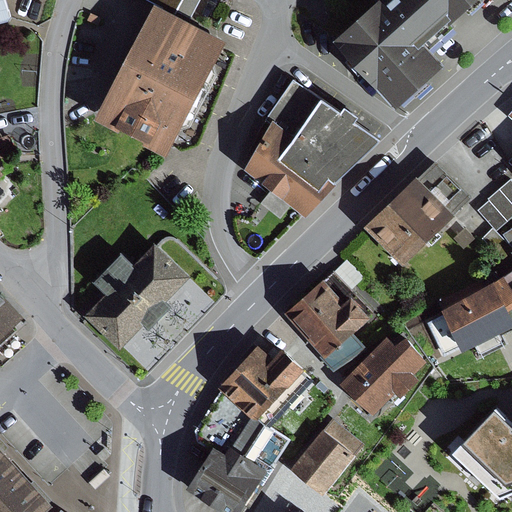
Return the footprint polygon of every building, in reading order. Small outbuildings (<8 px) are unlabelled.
[(0,0),(0,24),(12,21),(5,0),(0,0)] [(151,0),(158,3),(177,13),(183,0),(151,0)] [(201,0),(183,0),(177,13),(191,20),(201,0)] [(380,0),(334,42),(395,113),(445,68),(425,48),(480,0),(380,0)] [(158,3),(101,112),(172,149),(224,51),(230,40),(177,13),(158,3)] [(271,125),(244,171),(271,191),(291,207),(301,215),(306,219),(381,142),(355,124),(359,119),(345,109),(341,114),(294,81),(266,120),(271,125)] [(0,159),(16,154),(10,135),(0,137),(0,159)] [(417,177),(365,228),(403,268),(455,217),(453,216),(470,199),(435,163),(418,179),(417,177)] [(511,218),(511,181),(510,179),(486,199),(489,202),(478,210),(497,231),(511,218)] [(291,207),(271,191),(261,203),(281,220),(291,207)] [(511,229),(503,235),(511,247),(511,252),(511,253),(511,254),(511,271),(503,277),(511,290),(511,229)] [(511,251),(511,248),(492,230),(483,240),(504,260),(511,251)] [(89,313),(121,345),(146,319),(153,326),(175,304),(170,299),(195,273),(164,243),(159,238),(138,259),(127,248),(97,279),(107,289),(110,292),(89,313)] [(335,272),(284,315),(322,356),(321,360),(334,373),(367,350),(358,338),(376,322),(335,272)] [(445,310),(442,312),(445,319),(432,326),(445,352),(459,347),(462,354),(511,328),(511,327),(511,319),(508,312),(511,309),(511,290),(503,277),(499,280),(497,272),(481,281),(440,300),(445,310)] [(0,338),(20,319),(0,297),(0,338)] [(386,338),(339,384),(373,417),(395,395),(402,400),(419,381),(414,376),(427,364),(406,338),(395,347),(386,338)] [(272,360),(258,347),(218,389),(221,392),(252,420),(257,421),(266,427),(312,380),(282,350),(272,360)] [(186,491),(217,511),(242,511),(288,443),(266,427),(257,421),(252,420),(221,392),(195,433),(197,443),(212,452),(186,491)] [(511,428),(495,412),(454,456),(501,501),(511,496),(511,428)] [(333,419),(291,471),(323,497),(365,445),(333,419)] [(0,511),(46,511),(52,508),(0,450),(0,511)]
